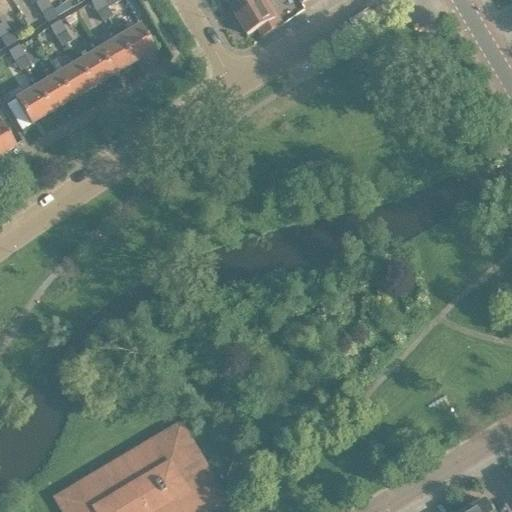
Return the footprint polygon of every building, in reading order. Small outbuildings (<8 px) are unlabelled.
[(41,13),(49,7),(45,0),(40,0),(35,3),(41,13)] [(96,12),(105,7),(100,0),(94,0),(90,3),(96,12)] [(100,0),(105,7),(106,8),(119,0),(100,0)] [(225,0),(235,16),(262,0),(225,0)] [(267,0),(262,0),(235,16),(246,36),(260,27),(264,35),(282,25),(277,17),(267,0)] [(46,22),(55,17),(49,7),(41,13),(46,22)] [(96,12),(102,21),(110,16),(106,8),(105,7),(96,12)] [(55,37),(64,31),(58,22),(49,27),(55,37)] [(0,37),(8,32),(3,23),(0,24),(0,37)] [(118,37),(133,62),(154,50),(139,25),(118,37)] [(60,46),(69,41),(64,31),(55,37),(60,46)] [(0,38),(5,47),(14,41),(8,32),(0,37),(0,38)] [(97,50),(112,75),(133,62),(118,37),(97,50)] [(14,61),(23,56),(17,47),(8,52),(14,61)] [(112,75),(97,50),(76,62),(91,87),(112,75)] [(19,71),(28,65),(23,56),(14,61),(19,71)] [(91,87),(76,62),(55,74),(70,100),(91,87)] [(70,100),(55,74),(35,87),(50,112),(70,100)] [(50,112),(35,87),(14,99),(29,124),(50,112)] [(0,155),(14,147),(0,122),(0,155)] [(107,469),(105,467),(104,468),(105,470),(97,475),(96,473),(94,474),(95,476),(92,478),(91,476),(90,477),(91,478),(82,484),(81,481),(80,482),(81,484),(72,489),(71,488),(70,488),(71,490),(67,492),(66,490),(65,491),(66,493),(58,498),(56,496),(55,497),(56,499),(54,500),(55,501),(57,500),(62,508),(61,509),(61,511),(63,510),(64,511),(205,511),(209,510),(210,511),(211,511),(210,509),(214,507),(215,509),(216,508),(215,506),(224,501),(225,503),(226,502),(225,501),(227,499),(226,498),(224,500),(219,491),(221,490),(220,489),(218,490),(216,486),(218,485),(217,484),(215,485),(210,476),(212,475),(212,474),(209,475),(204,466),(206,465),(205,464),(203,465),(201,461),(203,460),(202,459),(201,460),(195,451),(197,450),(196,449),(194,450),(189,441),(191,440),(190,439),(188,440),(186,436),(188,435),(187,434),(186,435),(180,426),(182,425),(182,424),(180,425),(179,423),(178,424),(179,426),(170,431),(169,430),(168,430),(169,432),(165,434),(164,432),(163,433),(164,435),(155,440),(154,438),(153,438),(154,441),(146,446),(145,444),(143,445),(144,446),(141,449),(140,447),(139,447),(140,449),(131,454),(130,452),(129,453),(130,455),(121,460),(120,459),(119,459),(120,461),(116,463),(115,461),(114,462),(115,464),(107,469)] [(462,511),(490,511),(483,500),(462,511)]
